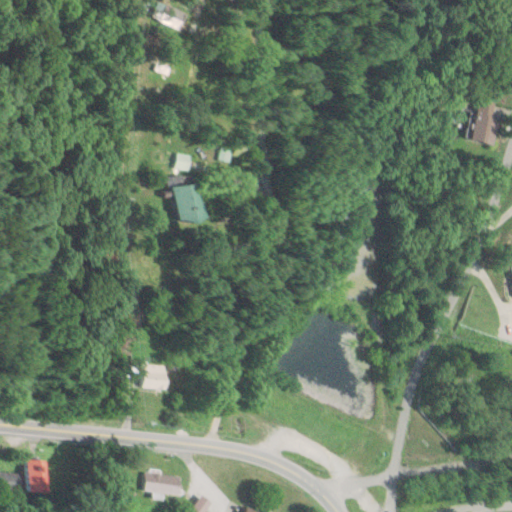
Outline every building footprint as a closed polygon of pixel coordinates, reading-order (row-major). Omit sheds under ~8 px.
[(489,144),(497,102),(476,98),(467,140),(489,144)] [(180,226),(207,220),(198,182),(183,186),(180,175),(169,177),(180,226)] [(139,390),(167,390),(167,366),(139,366),(139,390)] [(24,490),(45,490),(45,458),(24,458),(24,490)] [(0,491),(18,492),(18,471),(0,471),(0,491)] [(143,489),(179,493),(181,475),(145,471),(143,489)]
